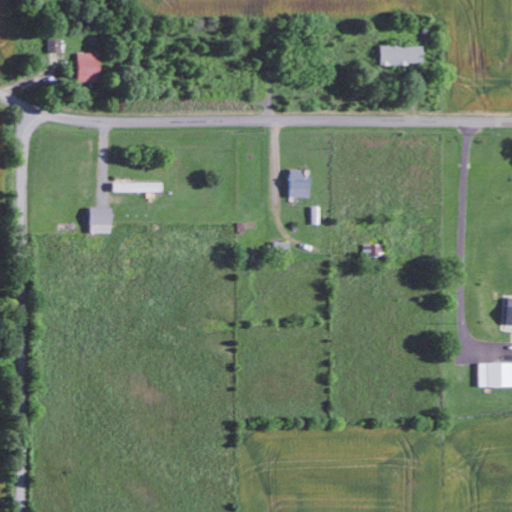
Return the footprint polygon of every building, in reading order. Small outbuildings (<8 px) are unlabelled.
[(376,66),(420,65),(420,46),(376,47),(376,66)] [(96,54),(74,54),(74,82),(96,83),(96,54)] [(307,171),(287,170),(286,198),(306,198),(307,171)] [(160,192),(160,183),(109,184),(110,192),(116,192),(116,193),(160,192)] [(108,235),(109,209),(87,208),(86,234),(108,235)] [(286,259),(287,243),(272,242),(271,259),(286,259)] [(511,297),(503,298),(502,324),(511,324),(511,297)] [(511,386),(511,361),(475,363),(476,387),(511,386)]
